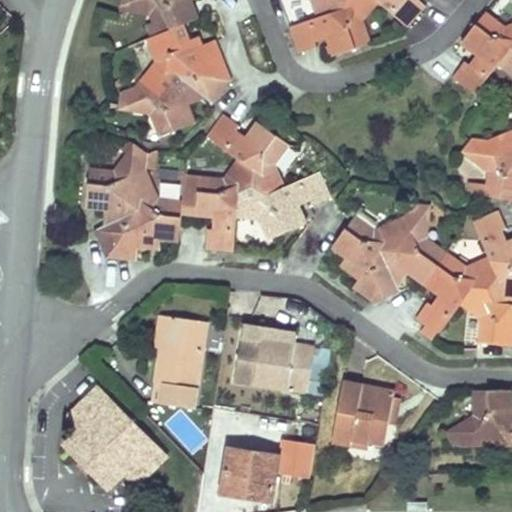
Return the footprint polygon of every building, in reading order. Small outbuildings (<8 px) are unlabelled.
[(122,0),(121,6),(154,11),(158,23),(161,23),(165,33),(183,26),(199,19),(192,0),(191,0),(122,0)] [(375,0),(347,0),(345,11),(325,18),(317,20),(306,24),(290,29),(299,54),(314,50),(318,49),(316,43),(314,36),(325,33),(327,39),(334,57),(368,45),(365,35),(367,34),(363,22),(379,3),(375,0)] [(319,0),(309,0),(311,0),(317,20),(325,18),(319,0)] [(319,0),(325,18),(345,11),(347,0),(319,0)] [(375,0),(379,3),(407,27),(425,7),(417,0),(406,0),(403,4),(397,0),(375,0)] [(457,72),(453,78),(475,95),(496,66),(510,49),(511,49),(511,24),(506,27),(495,19),(493,21),(484,14),(462,43),(477,56),(483,60),(475,70),(469,66),(465,62),(457,72)] [(190,42),(183,26),(165,33),(151,39),(154,49),(152,50),(157,62),(141,81),(157,94),(173,87),(175,72),(180,71),(192,79),(203,76),(231,81),(223,59),(221,54),(208,59),(202,47),(193,50),(190,42)] [(325,33),(314,36),(316,43),(327,39),(325,33)] [(193,50),(202,47),(199,39),(190,42),(193,50)] [(511,49),(510,49),(496,66),(511,76),(511,49)] [(477,56),(469,66),(475,70),(483,60),(477,56)] [(231,81),(203,76),(192,79),(180,71),(175,72),(173,87),(157,94),(141,81),(137,86),(130,89),(130,90),(128,102),(120,101),(118,110),(151,116),(156,129),(162,143),(178,144),(173,133),(196,123),(189,105),(187,99),(199,94),(205,98),(214,105),(220,96),(231,81)] [(128,102),(130,90),(122,92),(120,101),(128,102)] [(199,94),(187,99),(189,105),(205,98),(199,94)] [(208,139),(238,161),(255,174),(254,190),(266,198),(285,188),(276,167),(283,156),(281,154),(287,146),(258,125),(247,139),(242,145),(232,138),(237,131),(240,127),(225,116),(208,138),(208,139)] [(247,139),(237,131),(232,138),(242,145),(247,139)] [(511,132),(495,139),(503,158),(511,159),(511,132)] [(511,159),(503,158),(495,139),(488,141),(482,141),(475,150),(468,145),(462,153),(488,172),(486,186),(489,187),(488,196),(511,199),(511,159)] [(472,139),(468,145),(475,150),(482,141),(472,139)] [(108,142),(107,154),(117,156),(120,150),(122,144),(112,143),(109,142),(108,142)] [(129,152),(134,144),(131,142),(122,144),(120,150),(127,153),(129,152)] [(128,203),(129,185),(149,178),(145,169),(145,168),(146,163),(136,157),(142,150),(134,144),(129,152),(127,153),(114,172),(101,170),(100,172),(90,171),(86,206),(105,209),(112,209),(112,224),(104,227),(94,232),(107,258),(125,231),(126,223),(140,216),(140,213),(140,212),(128,203)] [(148,153),(142,150),(136,157),(146,163),(148,153)] [(155,169),(157,150),(156,150),(148,153),(146,163),(145,168),(155,169)] [(206,249),(233,253),(237,216),(239,195),(254,190),(255,174),(238,161),(224,180),(210,179),(210,181),(186,179),(184,192),(183,206),(182,215),(214,218),(222,219),(220,232),(213,231),(208,230),(206,249)] [(266,198),(254,190),(239,195),(237,216),(261,219),(266,231),(268,230),(273,240),(305,225),(297,207),(294,200),(306,195),(310,202),(311,205),(330,198),(328,194),(319,174),(285,188),(266,198)] [(178,241),(182,215),(183,206),(172,205),(172,202),(158,200),(149,178),(129,185),(128,203),(140,212),(140,213),(140,216),(126,223),(125,231),(107,258),(131,261),(136,262),(138,247),(151,248),(152,239),(161,240),(178,241)] [(306,195),(294,200),(297,207),(310,202),(306,195)] [(412,205),(407,212),(420,213),(420,205),(412,205)] [(429,214),(430,207),(420,205),(420,213),(429,214)] [(105,209),(104,227),(112,224),(112,209),(105,209)] [(408,274),(424,286),(445,256),(437,250),(439,248),(428,239),(429,214),(420,213),(407,212),(404,218),(397,221),(406,240),(396,254),(381,252),(372,264),(386,298),(400,292),(397,287),(395,281),(403,271),(408,274)] [(474,222),(488,257),(497,277),(488,289),(494,303),(511,305),(511,240),(507,243),(501,245),(496,235),(502,232),(507,230),(499,212),(474,222)] [(220,232),(222,219),(214,218),(213,231),(220,232)] [(374,304),(386,298),(372,264),(381,252),(396,254),(406,240),(397,221),(374,231),(365,224),(363,226),(354,219),(332,249),(339,254),(347,259),(353,264),(347,273),(351,276),(358,281),(352,288),(374,304)] [(496,235),(501,245),(507,243),(502,232),(496,235)] [(152,239),(151,248),(160,249),(161,240),(152,239)] [(445,256),(424,286),(439,296),(439,297),(445,301),(438,311),(432,306),(427,303),(415,319),(439,335),(461,306),(473,288),(488,289),(497,277),(488,257),(465,266),(455,259),(453,262),(445,256)] [(347,259),(341,268),(347,273),(353,264),(347,259)] [(397,287),(408,274),(403,271),(395,281),(397,287)] [(511,305),(494,303),(488,289),(473,288),(461,306),(480,319),(478,332),(481,333),(481,344),(495,345),(511,346),(511,305)] [(438,311),(445,301),(439,297),(439,296),(432,306),(438,311)] [(167,350),(172,318),(162,316),(157,348),(162,349),(167,350)] [(207,324),(172,318),(167,350),(162,349),(157,383),(161,383),(165,384),(163,404),(194,409),(207,324)] [(297,334),(243,326),(241,336),(295,344),(297,334)] [(295,344),(241,336),(234,380),(308,391),(315,347),(295,344)] [(368,448),(368,446),(369,444),(384,446),(389,422),(394,399),(395,392),(343,382),(333,441),(368,448)] [(168,453),(101,386),(71,416),(83,428),(67,444),(110,487),(126,472),(138,484),(168,453)] [(511,403),(511,390),(493,391),(475,391),(475,403),(473,403),(472,417),(445,434),(454,448),(511,446),(511,403)] [(394,399),(389,422),(395,423),(400,400),(394,399)] [(223,494),(247,498),(271,501),(276,472),(310,478),(316,445),(281,439),(279,457),(230,449),(223,494)]
